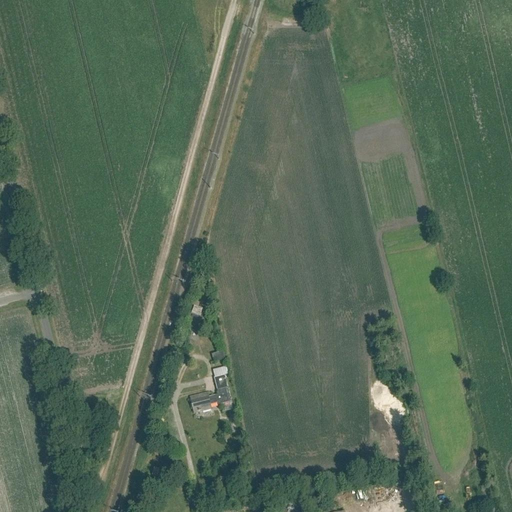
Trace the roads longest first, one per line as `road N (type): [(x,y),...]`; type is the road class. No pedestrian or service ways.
road 1 (track): [(81,479),(100,476),(107,455),(234,0)]
road 2 (unclassified): [(82,511),(37,292)]
road 3 (unclassified): [(37,292),(0,134)]
